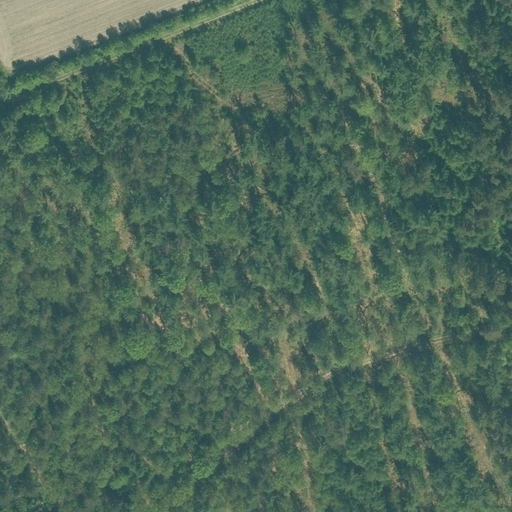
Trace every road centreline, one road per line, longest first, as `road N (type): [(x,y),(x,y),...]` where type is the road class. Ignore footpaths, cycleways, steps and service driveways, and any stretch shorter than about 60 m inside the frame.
road 1 (track): [(254,0),(0,104)]
road 2 (track): [(71,511),(0,410)]
